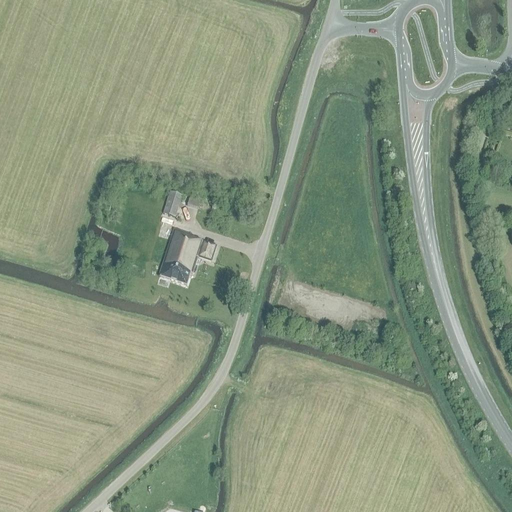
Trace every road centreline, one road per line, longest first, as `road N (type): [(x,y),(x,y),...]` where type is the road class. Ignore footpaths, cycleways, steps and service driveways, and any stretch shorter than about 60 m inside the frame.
road 1 (unclassified): [(85,511),(196,409),(225,368),(326,24)]
road 2 (primary): [(401,74),(416,210),(437,280)]
road 3 (primary): [(437,280),(427,193),(430,95)]
road 4 (primary): [(511,445),(466,363),(437,280)]
